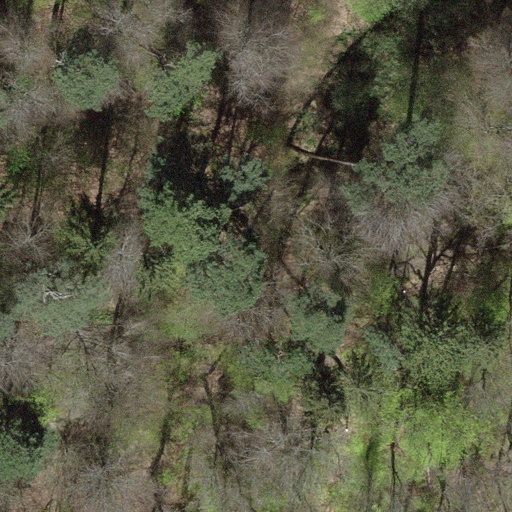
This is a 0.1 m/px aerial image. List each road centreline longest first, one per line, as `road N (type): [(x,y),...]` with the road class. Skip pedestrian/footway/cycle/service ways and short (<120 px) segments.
road 1 (track): [(39,352),(294,181),(417,79),(450,0)]
road 2 (track): [(148,342),(0,356)]
